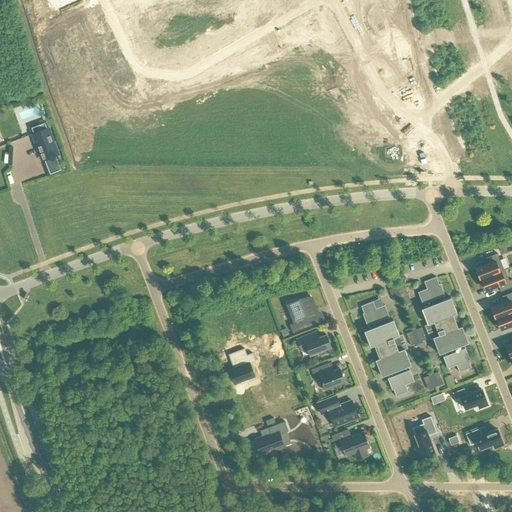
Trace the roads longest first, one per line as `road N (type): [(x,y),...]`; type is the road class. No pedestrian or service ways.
road 1 (residential): [(152,288),(226,485),(405,487)]
road 2 (residential): [(316,0),(192,75),(165,79),(134,70),(102,0)]
road 3 (residential): [(310,245),(405,487)]
road 4 (residential): [(441,227),(511,411)]
road 5 (unclassified): [(136,245),(327,200)]
road 6 (residential): [(310,245),(152,288)]
road 7 (residential): [(418,123),(384,93),(331,0)]
road 8 (unclassified): [(0,293),(136,245)]
road 9 (residential): [(441,227),(310,245)]
road 10 (primary): [(60,511),(14,388)]
road 11 (unknown): [(330,297),(455,267)]
road 12 (residential): [(418,123),(511,38)]
